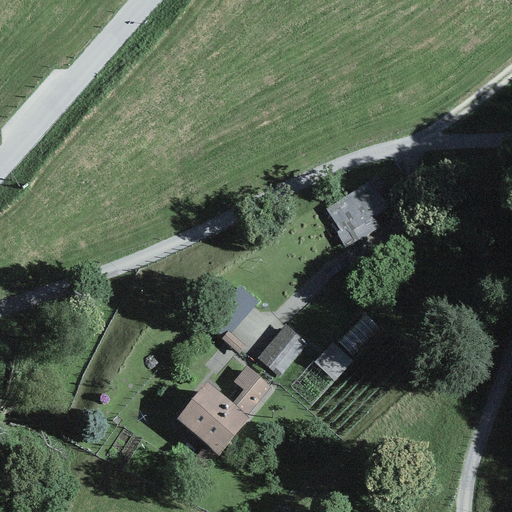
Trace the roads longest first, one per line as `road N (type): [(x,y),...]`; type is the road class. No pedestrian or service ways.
road 1 (unclassified): [(0,313),(326,171),(433,139),(511,136)]
road 2 (tertiary): [(0,170),(146,0)]
road 3 (unclassified): [(511,353),(473,453),(463,511)]
